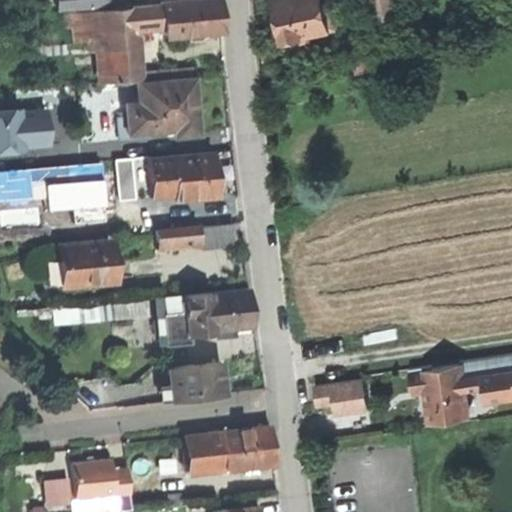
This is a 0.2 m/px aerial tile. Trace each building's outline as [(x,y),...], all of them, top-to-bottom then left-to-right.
[(57,0),(59,11),(92,8),(91,0),(57,0)] [(113,0),(91,0),(92,8),(114,6),(113,0)] [(164,25),(164,34),(185,32),(185,34),(222,31),(221,11),(219,0),(186,0),(161,2),(162,4),(164,25)] [(284,39),(330,29),(324,1),(323,0),(274,0),(279,19),(284,39)] [(333,0),(327,0),(324,1),(330,29),(339,27),(333,0)] [(376,0),(380,19),(402,14),(399,0),(376,0)] [(135,28),(164,25),(162,4),(133,7),(135,28)] [(137,47),(135,28),(133,7),(99,10),(103,50),(135,47),(137,47)] [(89,51),(100,50),(103,50),(99,10),(85,11),(88,42),(89,51)] [(77,43),(88,42),(85,11),(67,13),(68,27),(75,27),(77,43)] [(351,47),(356,73),(377,69),(371,42),(351,47)] [(137,61),(135,47),(103,50),(100,50),(101,65),(137,61)] [(139,79),(137,61),(101,65),(103,83),(139,79)] [(148,79),(193,75),(193,66),(148,70),(148,79)] [(176,135),(199,133),(196,105),(194,77),(139,82),(140,102),(127,103),(127,110),(129,133),(152,131),(175,129),(176,135)] [(0,148),(52,146),(50,103),(0,105),(0,148)] [(152,137),(152,131),(129,133),(127,110),(119,111),(122,139),(152,137)] [(175,195),(176,199),(217,194),(215,173),(213,152),(172,156),(175,195)] [(151,197),(175,195),(172,156),(147,158),(150,184),(151,197)] [(144,184),(150,184),(147,158),(147,157),(131,159),(134,190),(145,189),(144,184)] [(134,190),(131,159),(131,158),(114,160),(118,201),(135,199),(134,190)] [(198,242),(198,245),(234,242),(232,223),(196,226),(198,242)] [(156,246),(198,242),(196,226),(154,230),(156,246)] [(62,284),(112,279),(110,261),(108,239),(58,244),(62,284)] [(247,289),(208,293),(212,331),(250,327),(249,309),(247,289)] [(158,340),(164,339),(161,315),(183,313),(185,335),(187,335),(212,333),(212,331),(208,293),(154,298),(158,340)] [(114,302),(116,316),(146,313),(145,299),(114,302)] [(164,339),(164,343),(188,341),(187,335),(185,335),(183,313),(161,315),(164,339)] [(511,352),(462,360),(463,364),(464,378),(485,375),(486,386),(487,393),(491,392),(497,391),(497,396),(498,400),(511,398),(511,352)] [(190,364),(194,397),(207,395),(220,394),(216,361),(190,364)] [(168,400),(194,397),(190,364),(165,367),(167,384),(168,399),(168,400)] [(414,393),(430,391),(427,369),(435,368),(434,364),(411,368),(414,393)] [(435,421),(470,416),(466,389),(464,378),(463,364),(435,368),(427,369),(430,391),(435,421)] [(466,389),(486,386),(485,375),(464,378),(466,389)] [(331,405),(332,413),(370,408),(366,379),(317,386),(319,399),(330,397),(331,405)] [(158,400),(168,399),(167,384),(157,385),(158,400)] [(488,401),(498,400),(497,396),(497,391),(491,392),(487,393),(488,401)] [(222,467),(222,469),(271,463),(269,446),(267,427),(218,432),(218,435),(222,467)] [(188,470),(222,467),(218,435),(184,438),(188,470)] [(69,463),(73,499),(127,494),(125,468),(110,469),(109,459),(91,461),(69,463)]
